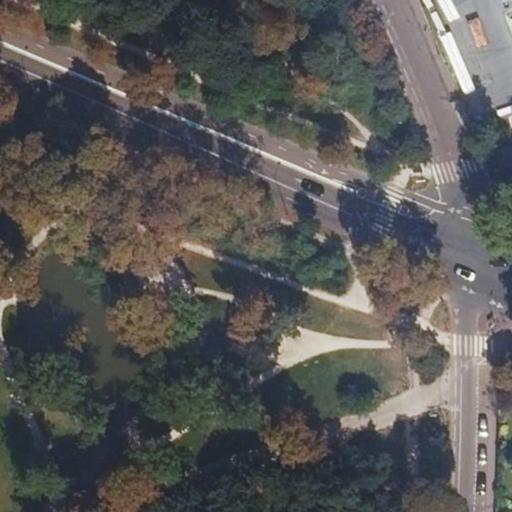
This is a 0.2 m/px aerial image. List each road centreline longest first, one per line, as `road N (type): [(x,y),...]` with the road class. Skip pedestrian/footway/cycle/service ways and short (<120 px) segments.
road 1 (primary): [(463,250),(363,217),(0,60)]
road 2 (unknown): [(12,0),(393,160)]
road 3 (residential): [(384,0),(449,169),(463,250)]
road 4 (unclassified): [(463,250),(465,511)]
road 5 (unknown): [(406,511),(419,336)]
